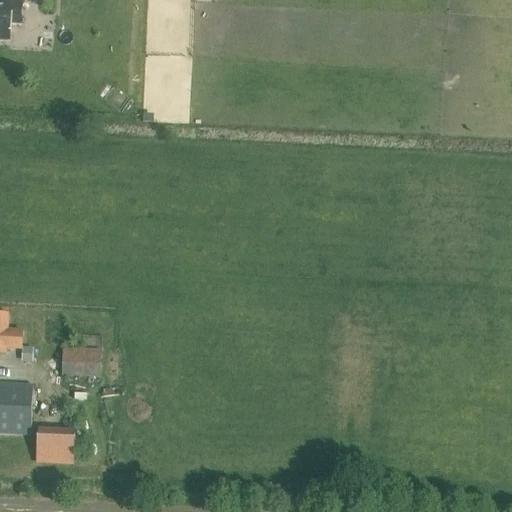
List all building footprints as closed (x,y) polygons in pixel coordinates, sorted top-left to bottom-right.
[(21,26),(23,1),(0,0),(0,41),(10,42),(11,25),(21,26)] [(0,352),(26,353),(28,317),(0,316),(0,352)] [(67,347),(68,319),(46,319),(44,345),(67,347)] [(63,347),(62,374),(101,375),(102,349),(63,347)] [(0,434),(32,436),(34,386),(0,384),(0,434)] [(77,461),(75,424),(38,425),(39,463),(77,461)]
